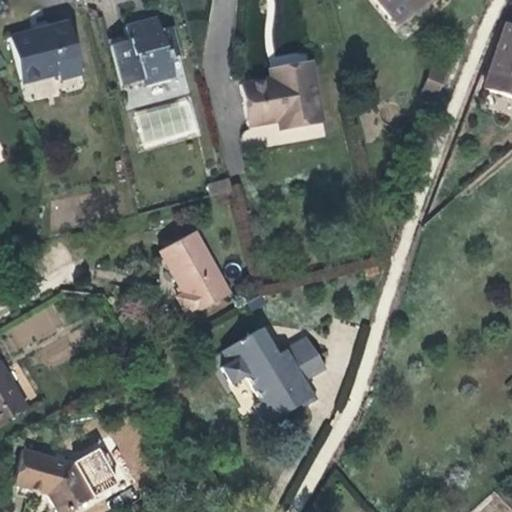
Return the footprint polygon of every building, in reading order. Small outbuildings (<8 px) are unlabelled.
[(370,0),(396,32),(436,0),(370,0)] [(511,20),(509,19),(488,85),(511,92),(511,20)] [(159,57),(172,53),(166,30),(154,34),(151,23),(119,31),(123,44),(104,49),(114,90),(135,85),(137,89),(167,81),(162,64),(159,57)] [(51,70),(52,74),(53,80),(75,74),(62,24),(3,40),(14,80),(51,70)] [(173,60),(172,53),(159,57),(162,64),(173,60)] [(274,122),(275,131),(317,123),(306,64),(273,70),(274,80),(266,81),(238,85),(245,128),(274,122)] [(16,85),(52,74),(51,70),(14,80),(16,85)] [(273,70),(265,72),(266,81),(274,80),(273,70)] [(428,73),(416,103),(429,109),(442,79),(428,73)] [(192,102),(136,110),(140,143),(196,136),(192,102)] [(427,117),(415,115),(414,128),(425,129),(427,117)] [(205,199),(227,194),(223,182),(203,188),(205,199)] [(185,322),(227,299),(193,235),(158,254),(181,297),(174,302),(185,322)] [(250,411),(260,429),(300,406),(295,395),(302,390),(300,385),(320,374),(303,343),(273,360),(258,334),(219,356),(225,368),(218,372),(227,388),(240,380),(255,407),(250,411)] [(0,367),(0,423),(23,411),(0,367)] [(295,395),(300,406),(308,402),(302,390),(295,395)] [(70,465),(22,449),(11,483),(44,496),(53,511),(62,511),(87,498),(70,465)]
